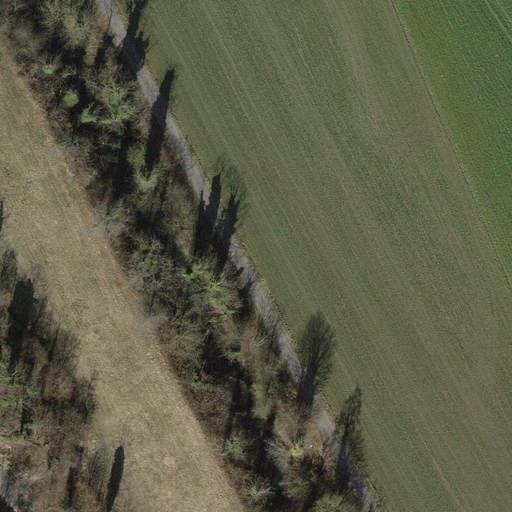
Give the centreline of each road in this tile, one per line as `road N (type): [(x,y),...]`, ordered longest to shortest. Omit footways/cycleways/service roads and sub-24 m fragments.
road 1 (track): [(378,511),(101,0)]
road 2 (track): [(0,246),(67,354),(130,511)]
